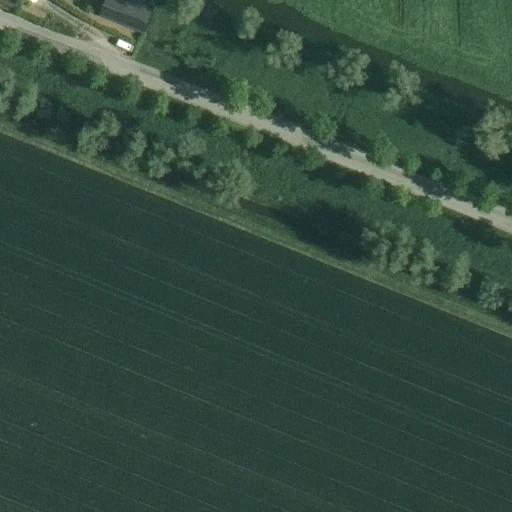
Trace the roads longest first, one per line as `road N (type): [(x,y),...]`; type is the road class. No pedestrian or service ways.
road 1 (track): [(0,75),(511,277)]
road 2 (tertiary): [(0,22),(511,223)]
